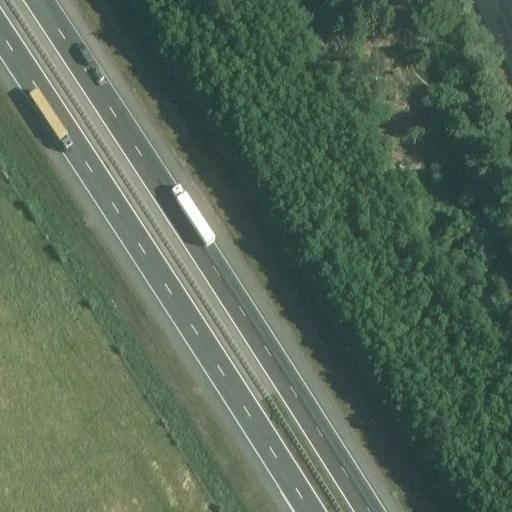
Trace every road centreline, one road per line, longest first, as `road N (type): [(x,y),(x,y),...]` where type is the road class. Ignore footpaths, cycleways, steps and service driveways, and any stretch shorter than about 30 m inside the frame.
road 1 (motorway): [(367,511),(33,0)]
road 2 (motorway): [(0,39),(310,511)]
